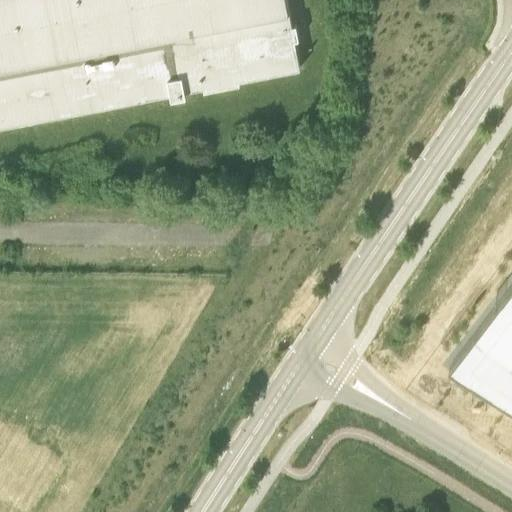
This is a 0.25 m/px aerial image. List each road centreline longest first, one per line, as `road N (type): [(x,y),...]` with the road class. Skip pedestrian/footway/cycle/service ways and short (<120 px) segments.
road 1 (tertiary): [(306,349),(511,49)]
road 2 (unclassified): [(306,349),(511,484)]
road 3 (tertiary): [(200,511),(306,349)]
